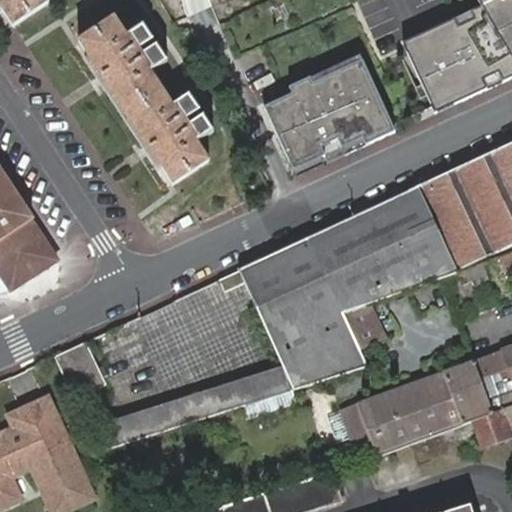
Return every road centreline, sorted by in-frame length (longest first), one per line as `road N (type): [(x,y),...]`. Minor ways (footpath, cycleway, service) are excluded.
road 1 (residential): [(133,285),(511,108)]
road 2 (residential): [(0,83),(133,285)]
road 3 (unknown): [(296,209),(214,32),(225,0)]
road 4 (residential): [(0,346),(133,285)]
